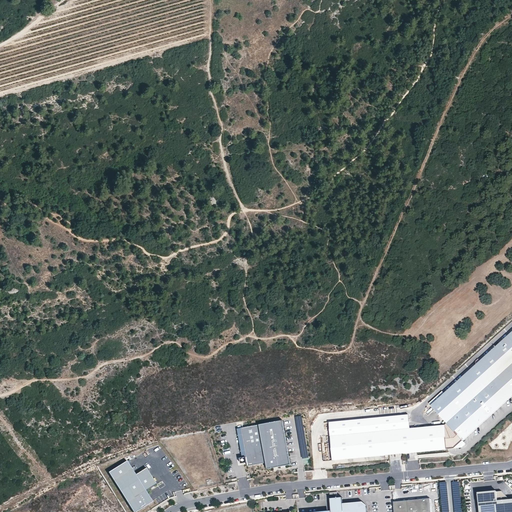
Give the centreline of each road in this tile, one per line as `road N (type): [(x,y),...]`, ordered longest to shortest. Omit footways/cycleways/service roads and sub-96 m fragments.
road 1 (track): [(511,15),(487,36),(457,89),(354,342)]
road 2 (track): [(442,0),(426,64),(366,151),(307,199),(242,210)]
road 3 (unknown): [(318,482),(320,428),(417,414),(511,323)]
road 4 (residential): [(511,466),(236,494)]
road 5 (track): [(242,210),(222,238),(165,258),(119,239),(80,237),(25,201),(0,207)]
road 6 (unknown): [(414,474),(417,454),(452,451),(511,406)]
